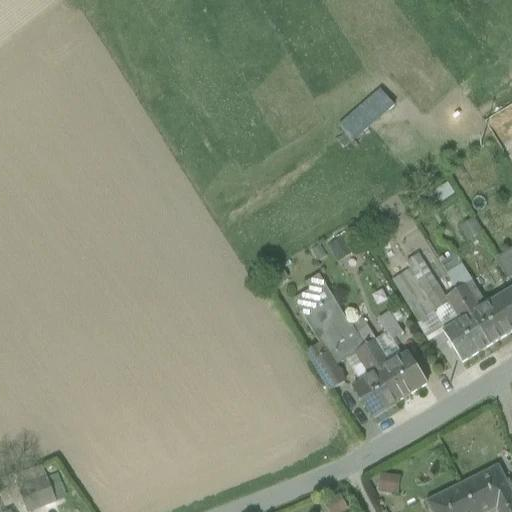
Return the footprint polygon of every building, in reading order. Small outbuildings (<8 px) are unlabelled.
[(378,92),(348,118),(352,122),(342,130),(346,135),(352,142),(392,107),(378,92)] [(511,105),(485,120),(502,151),(511,145),(511,105)] [(359,149),(352,142),(346,135),(337,143),(350,157),(359,149)] [(418,183),(425,194),(440,185),(433,174),(418,183)] [(459,231),(467,244),(483,234),(475,221),(459,231)] [(329,249),(339,265),(356,255),(346,238),(329,249)] [(511,250),(494,261),(506,280),(511,276),(511,250)] [(392,282),(402,297),(419,286),(431,277),(418,257),(405,265),(409,271),(392,282)] [(264,285),(271,296),(291,283),(284,272),(264,285)] [(467,273),(450,283),(456,293),(465,287),(473,283),(467,273)] [(437,313),(449,305),(446,299),(431,277),(419,286),(437,313)] [(355,355),(366,348),(353,328),(352,328),(350,330),(319,279),(307,286),(311,293),(301,299),(311,316),(309,318),(333,356),(339,353),(356,356),(355,355)] [(437,313),(419,286),(402,297),(401,298),(419,324),(437,313)] [(511,333),(511,327),(496,300),(479,310),(465,287),(456,293),(489,348),(511,333)] [(511,290),(496,300),(511,327),(511,290)] [(489,348),(456,293),(446,299),(449,305),(460,323),(443,333),(444,335),(462,365),(489,348)] [(345,361),(360,384),(370,378),(356,356),(339,353),(333,356),(309,318),(311,316),(301,299),(294,303),(321,347),(326,356),(334,368),(345,361)] [(460,323),(449,305),(437,313),(419,324),(418,326),(429,343),(444,335),(443,333),(460,323)] [(390,314),(378,321),(387,335),(391,342),(403,334),(390,314)] [(353,328),(366,348),(376,342),(363,322),(353,328)] [(401,358),(391,342),(387,335),(376,342),(390,365),(401,358)] [(380,371),(390,365),(376,342),(366,348),(380,371)] [(321,347),(308,355),(313,364),(326,356),(321,347)] [(355,355),(356,356),(370,378),(380,371),(366,348),(355,355)] [(390,365),(380,371),(399,403),(426,386),(407,355),(401,358),(390,365)] [(334,368),(326,356),(313,364),(331,393),(344,385),(334,368)] [(380,371),(370,378),(360,384),(352,389),(372,420),(399,403),(380,371)] [(40,468),(13,478),(26,511),(53,501),(40,468)] [(511,511),(511,496),(498,468),(462,486),(474,511),(494,511),(497,511),(511,511)] [(394,479),(380,478),(378,493),(392,495),(394,479)] [(474,511),(462,486),(426,504),(430,511),(474,511)]
